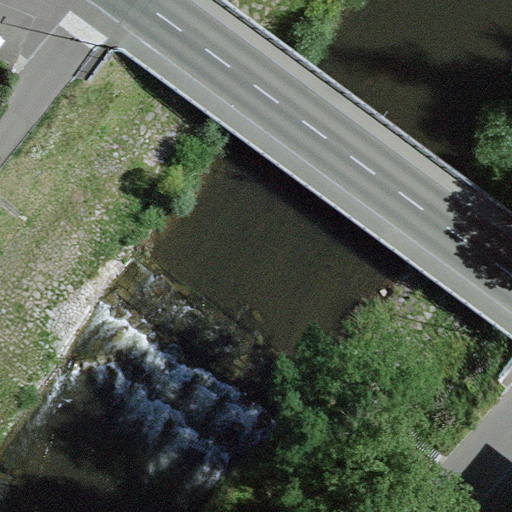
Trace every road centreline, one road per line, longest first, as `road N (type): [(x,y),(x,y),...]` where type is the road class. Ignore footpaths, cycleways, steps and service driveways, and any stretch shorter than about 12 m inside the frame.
road 1 (tertiary): [(140,0),(511,273)]
road 2 (track): [(110,0),(0,140)]
